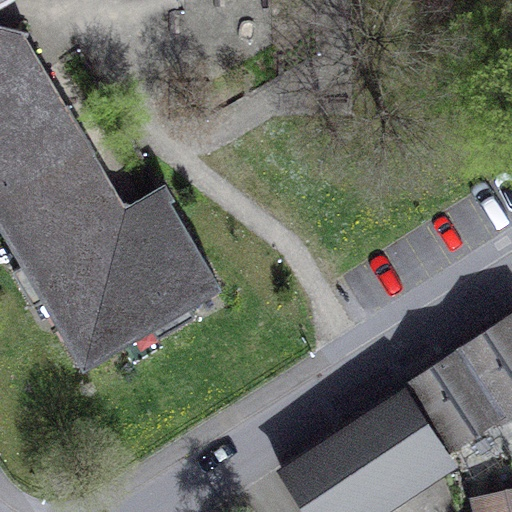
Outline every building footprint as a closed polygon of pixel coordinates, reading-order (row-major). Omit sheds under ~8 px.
[(73,122),(61,129),(4,31),(0,24),(0,227),(23,266),(14,272),(34,307),(43,301),(84,370),(152,330),(158,339),(196,317),(190,308),(221,290),(169,201),(121,231),(86,173),(92,170),(96,153),(76,120),(73,122)] [(28,38),(4,31),(61,129),(73,122),(64,108),(68,106),(29,34),(28,38)] [(129,205),(125,204),(96,153),(92,170),(86,173),(121,231),(169,201),(161,187),(129,205)] [(511,316),(409,383),(450,446),(511,405),(511,316)] [(283,473),(309,511),(355,511),(446,453),(406,392),(283,473)] [(511,511),(511,493),(479,502),(481,511),(511,511)]
